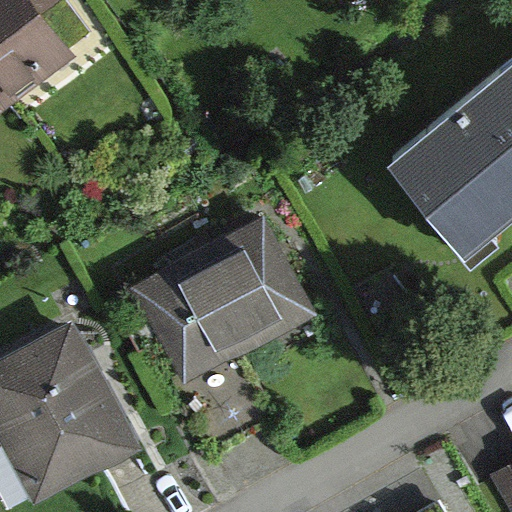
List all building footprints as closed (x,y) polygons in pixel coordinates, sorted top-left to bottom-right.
[(0,0),(0,106),(77,49),(45,7),(54,0),(0,0)] [(511,44),(390,146),(462,238),(511,195),(511,44)] [(133,281),(188,378),(317,306),(263,209),(179,255),(133,281)] [(0,363),(0,436),(35,499),(139,442),(102,376),(72,323),(0,363)] [(511,457),(488,471),(511,511),(511,457)] [(449,511),(440,497),(413,511),(449,511)]
